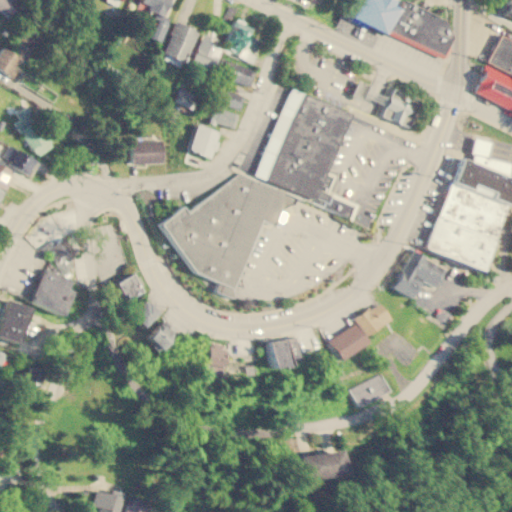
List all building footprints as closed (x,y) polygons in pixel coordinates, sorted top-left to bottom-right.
[(19,2),(16,0),(0,0),(0,10),(9,17),(19,2)] [(173,1),(170,0),(138,0),(135,7),(166,19),(173,1)] [(398,0),(382,31),(380,33),(348,16),(356,0),(398,0)] [(398,0),(442,18),(450,36),(442,57),(382,31),(398,0)] [(511,0),(503,0),(499,13),(511,17),(511,0)] [(250,60),(257,40),(246,35),(250,26),(231,19),(220,49),(250,60)] [(179,66),(195,30),(174,20),(157,56),(179,66)] [(15,58),(21,62),(37,34),(22,25),(8,50),(0,45),(0,71),(5,74),(15,58)] [(511,39),(500,33),(487,59),(511,71),(511,39)] [(219,46),(207,41),(208,39),(199,35),(188,62),(210,70),(219,46)] [(479,70),(482,64),(511,79),(511,112),(471,92),(481,71),(479,70)] [(290,87),(348,113),(308,201),(298,196),(250,174),(290,87)] [(398,122),(405,104),(386,96),(382,106),(390,109),(387,118),(398,122)] [(236,112),(210,106),(207,120),(232,127),(236,112)] [(50,145),(31,118),(24,124),(19,117),(12,121),(35,155),(50,145)] [(187,150),(208,157),(217,131),(196,124),(187,150)] [(473,137),(490,141),(486,156),(508,163),(505,177),(469,162),(472,152),(468,151),(473,137)] [(126,140),(127,163),(160,162),(159,138),(126,140)] [(0,156),(0,159),(28,174),(36,159),(6,144),(0,156)] [(469,162),(458,157),(419,246),(474,270),(511,183),(511,180),(505,177),(469,162)] [(0,191),(11,171),(0,165),(0,191)] [(156,221),(181,205),(186,212),(240,173),(298,196),(293,204),(286,206),(279,210),(270,226),(259,220),(229,288),(231,297),(211,292),(198,275),(192,271),(156,221)] [(388,285),(405,296),(415,279),(426,286),(437,266),(409,249),(388,285)] [(58,314),(68,289),(63,287),(67,278),(41,266),(26,300),(58,314)] [(113,282),(132,273),(141,290),(122,300),(113,282)] [(128,312),(140,325),(157,310),(144,297),(128,312)] [(0,308),(0,337),(12,342),(25,306),(4,298),(0,308)] [(351,317),(377,302),(387,320),(362,335),(351,317)] [(143,339),(154,349),(173,330),(161,319),(143,339)] [(324,340),(353,323),(364,342),(335,358),(324,340)] [(263,341),(281,338),(285,363),(268,366),(263,341)] [(205,345),(198,369),(217,374),(224,348),(221,348),(222,344),(208,341),(205,345)] [(19,383),(33,390),(42,371),(27,364),(19,383)] [(354,404),(387,390),(379,372),(346,386),(354,404)] [(340,472),(336,448),(293,455),(297,479),(340,472)] [(115,511),(121,491),(109,488),(108,492),(93,488),(89,504),(96,506),(94,511),(115,511)] [(145,511),(149,502),(127,495),(121,511),(145,511)]
